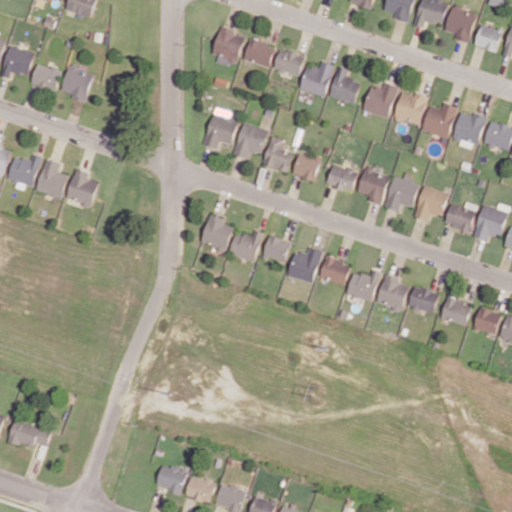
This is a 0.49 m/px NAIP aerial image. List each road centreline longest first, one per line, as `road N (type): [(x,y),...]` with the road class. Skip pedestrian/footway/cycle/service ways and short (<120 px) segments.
road 1 (tertiary): [(70,511),(169,275),(171,0)]
road 2 (residential): [(174,175),(223,184),(511,283)]
road 3 (residential): [(240,0),(511,89)]
road 4 (residential): [(174,175),(0,106)]
